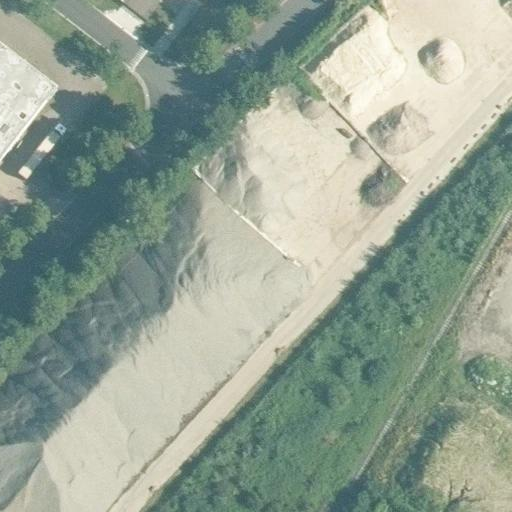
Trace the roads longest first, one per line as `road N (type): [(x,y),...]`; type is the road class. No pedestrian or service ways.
road 1 (unclassified): [(0,295),(194,102)]
road 2 (unclassified): [(194,102),(57,0)]
road 3 (unclassified): [(194,102),(306,0)]
